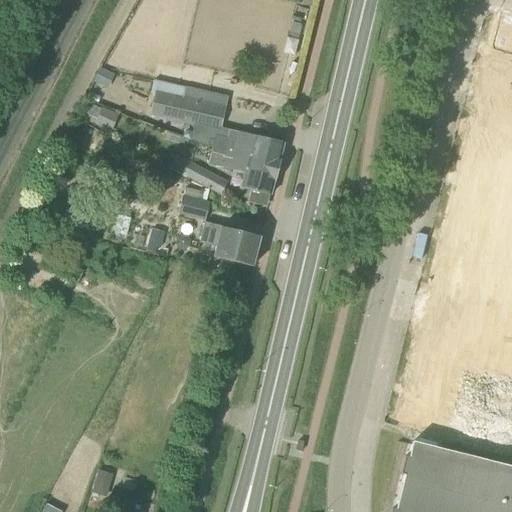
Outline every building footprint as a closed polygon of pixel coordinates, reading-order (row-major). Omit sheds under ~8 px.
[(511,92),(511,18),(504,16),(485,87),(486,87),(486,86),(489,86),(511,92)] [(100,68),(93,82),(104,87),(111,73),(101,69),(100,68)] [(218,129),(225,95),(186,88),(184,98),(155,92),(150,116),(218,129)] [(97,118),(101,108),(84,101),(80,112),(97,118)] [(166,132),(164,140),(179,145),(179,144),(185,146),(188,140),(166,132)] [(209,140),(208,147),(213,148),(212,153),(224,157),(277,171),(283,145),(254,138),(230,132),(228,139),(215,136),(214,141),(209,140)] [(270,196),(277,171),(224,157),(212,153),(209,164),(245,174),(242,188),(270,196)] [(224,179),(176,156),(170,170),(217,193),(224,179)] [(205,218),(208,204),(204,203),(204,201),(182,196),(178,213),(205,218)] [(260,237),(205,223),(200,243),(217,247),(214,258),(252,267),(260,237)] [(176,235),(174,242),(178,248),(185,249),(190,244),(189,237),(183,233),(176,235)] [(148,244),(145,254),(166,258),(168,249),(148,244)] [(77,285),(82,270),(44,255),(38,270),(77,285)] [(511,511),(511,467),(412,442),(408,458),(404,457),(400,474),(404,475),(395,510),(391,509),(390,511),(511,511)] [(96,471),(91,493),(106,497),(111,474),(96,471)] [(124,479),(122,488),(134,491),(136,482),(124,479)] [(41,511),(62,511),(63,510),(46,502),(41,511)]
